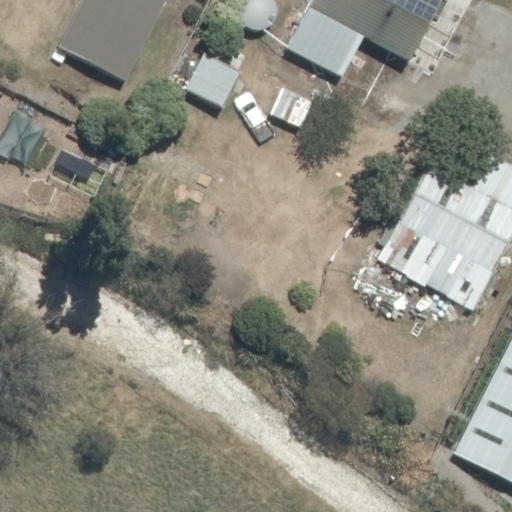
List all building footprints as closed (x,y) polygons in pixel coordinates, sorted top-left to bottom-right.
[(157,0),(75,0),(53,49),(120,80),(157,0)] [(303,0),(281,42),(330,68),(352,27),(399,53),(427,0),(303,0)] [(235,69),(200,50),(179,90),(215,108),(235,69)] [(371,261),(425,289),(422,294),(444,305),(446,300),(466,310),(511,220),(511,167),(483,153),(465,189),(419,166),(371,261)] [(511,328),(509,327),(449,456),(511,485),(511,328)]
